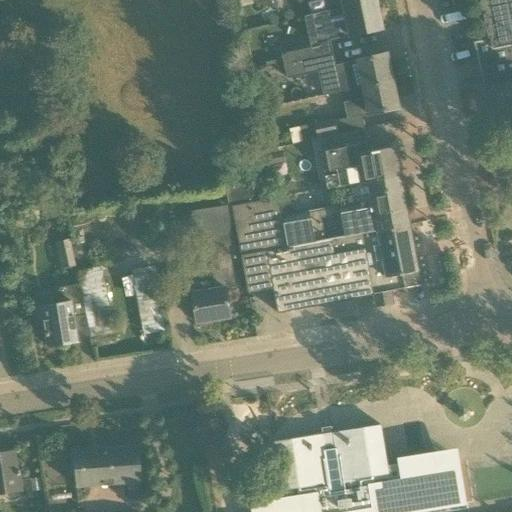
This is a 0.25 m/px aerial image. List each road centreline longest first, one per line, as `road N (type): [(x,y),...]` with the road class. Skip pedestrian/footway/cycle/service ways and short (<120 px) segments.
road 1 (residential): [(0,405),(379,347),(482,301)]
road 2 (residential): [(482,301),(449,148)]
road 3 (residential): [(449,148),(416,0)]
